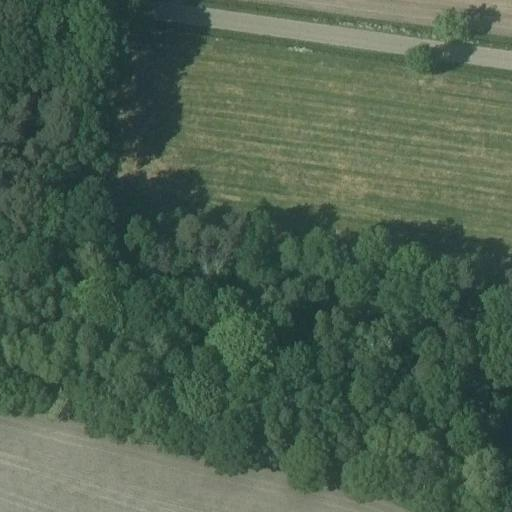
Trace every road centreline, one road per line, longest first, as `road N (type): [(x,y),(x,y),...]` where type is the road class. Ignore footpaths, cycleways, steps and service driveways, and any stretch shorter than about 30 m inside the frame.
road 1 (unclassified): [(9,0),(511,65)]
road 2 (track): [(112,11),(0,61)]
